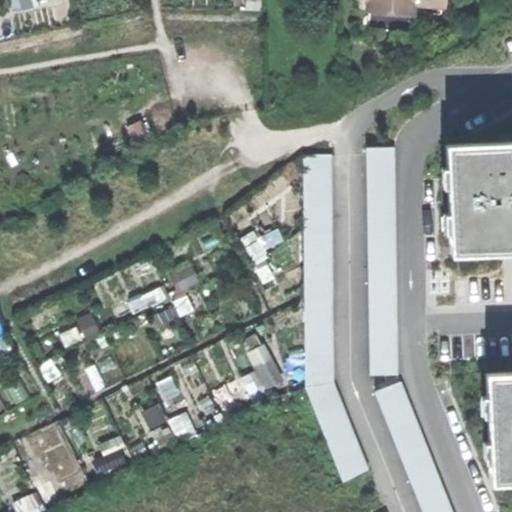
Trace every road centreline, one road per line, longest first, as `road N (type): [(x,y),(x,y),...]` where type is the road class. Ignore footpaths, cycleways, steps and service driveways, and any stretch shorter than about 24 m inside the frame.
road 1 (residential): [(511,81),(427,126),(408,165),(413,350),(467,511)]
road 2 (track): [(0,289),(235,164),(354,126)]
